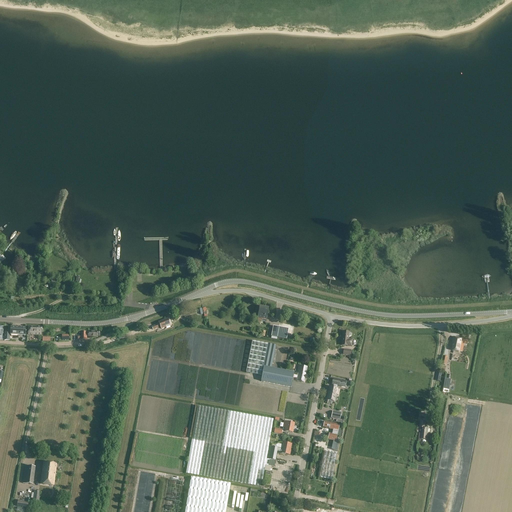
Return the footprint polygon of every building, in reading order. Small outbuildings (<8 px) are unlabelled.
[(258,319),(257,322),(260,323),(260,321),(265,322),(266,320),(267,314),(268,309),(260,307),(259,312),(258,319)] [(170,327),(169,324),(167,319),(163,321),(164,321),(161,322),(161,321),(159,322),(159,324),(161,327),(162,330),(170,327)] [(0,339),(0,340),(4,340),(4,341),(9,341),(10,332),(5,332),(4,337),(2,336),(3,328),(4,326),(0,325),(0,339)] [(10,335),(18,336),(18,340),(22,340),(22,338),(25,338),(25,336),(26,327),(11,326),(10,335)] [(42,335),(42,326),(28,326),(29,334),(42,335)] [(273,326),(271,337),(277,338),(287,340),(289,329),(273,326)] [(99,331),(86,332),(82,332),(82,337),(78,338),(78,340),(87,340),(87,337),(100,336),(99,331)] [(349,333),(349,332),(343,332),(341,345),(352,346),(352,340),(348,339),(348,336),(350,336),(351,335),(351,334),(350,333),(349,333)] [(452,350),(459,352),(462,353),(465,342),(461,341),(462,339),(454,337),(452,343),(454,343),(452,350)] [(294,373),(272,369),(276,346),(252,341),(246,373),(262,376),(261,382),(283,386),(291,388),(292,383),(293,377),(298,378),(297,381),(304,382),(305,378),(307,378),(307,375),(306,375),(307,367),(299,366),(298,370),(299,370),(299,373),(298,374),(297,376),(294,375),(294,373)] [(330,387),(327,401),(328,401),(328,404),(331,404),(332,402),(334,402),(337,389),(337,388),(338,385),(345,387),(347,382),(333,379),(332,384),(334,385),(333,387),(330,387)] [(269,446),(274,419),(197,405),(185,472),(262,486),(264,470),(270,471),(271,466),(274,466),(275,461),(277,452),(281,452),(281,453),(289,455),(290,449),(291,449),(292,444),(283,443),(282,448),(276,447),(276,445),(272,444),(272,446),(269,446)] [(421,434),(419,434),(418,442),(421,442),(421,440),(426,441),(427,433),(428,428),(424,428),(425,422),(421,421),(420,428),(422,428),(421,434)] [(285,431),(288,432),(293,433),(294,423),(287,422),(286,425),(284,425),(283,428),(286,429),(285,431)] [(329,443),(326,442),(319,478),(332,480),(340,443),(338,442),(336,442),(340,425),(324,422),(323,427),(330,428),(330,429),(333,429),(332,434),(329,433),(328,440),(330,440),(329,443)] [(53,485),(56,464),(44,463),(41,484),(53,485)] [(36,468),(25,466),(23,483),(33,485),(36,468)] [(225,511),(231,484),(191,477),(184,511),(225,511)] [(18,500),(17,502),(17,507),(27,509),(28,502),(18,500)]
